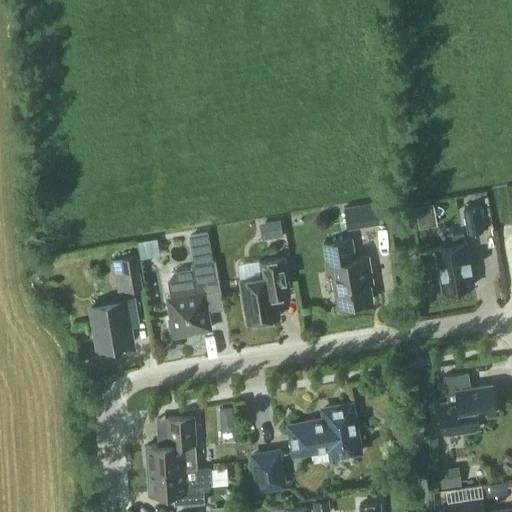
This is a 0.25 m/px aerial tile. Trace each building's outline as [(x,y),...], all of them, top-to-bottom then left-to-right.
[(380,218),(377,199),(352,203),(355,222),(380,218)] [(468,231),(483,228),(479,204),(464,207),(468,231)] [(283,234),(280,218),(260,221),(262,237),(283,234)] [(443,289),(474,283),(466,240),(465,240),(463,230),(447,233),(449,243),(435,246),(443,289)] [(171,295),(167,296),(171,317),(168,317),(171,336),(190,333),(190,331),(211,327),(206,297),(221,294),(215,259),(213,259),(208,231),(189,234),(194,263),(191,263),(191,267),(174,270),(168,278),(171,295)] [(333,270),(339,304),(371,299),(367,273),(370,273),(367,255),(353,257),(349,237),(323,242),(328,271),(333,270)] [(143,286),(138,253),(112,257),(117,290),(143,286)] [(290,291),(288,282),(284,256),(260,261),(263,275),(240,278),(247,321),(279,315),(276,293),(290,291)] [(132,340),(129,326),(140,324),(136,297),(91,305),(98,346),(132,340)] [(481,426),(479,414),(496,411),(492,383),(471,386),(468,370),(444,374),(448,400),(440,401),(444,431),(481,426)] [(294,452),(330,446),(331,454),(352,451),(352,453),(355,453),(355,450),(360,450),(351,402),(323,407),(325,417),(289,424),(294,452)] [(146,444),(147,468),(186,465),(186,467),(197,467),(193,415),(167,416),(169,442),(146,444)] [(288,486),(281,445),(250,450),(256,491),(288,486)] [(443,485),(463,483),(461,464),(441,466),(443,485)] [(197,467),(186,467),(186,465),(147,468),(149,492),(179,490),(180,502),(204,501),(203,488),(207,487),(212,483),(211,466),(197,467)] [(511,511),(511,506),(485,511),(483,497),(449,502),(450,511),(511,511)] [(330,511),(328,498),(313,500),(314,511),(330,511)] [(380,511),(380,501),(360,502),(360,511),(380,511)]
